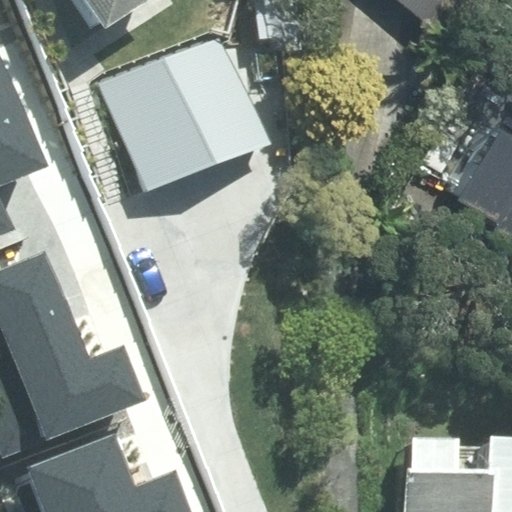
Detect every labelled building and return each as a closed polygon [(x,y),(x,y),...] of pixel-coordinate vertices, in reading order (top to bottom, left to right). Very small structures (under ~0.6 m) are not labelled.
[(59,0),(84,37),(140,0),(59,0)] [(399,0),(439,33),(466,0),(399,0)] [(0,412),(90,374),(61,307),(47,166),(0,170),(0,412)] [(228,275),(189,182),(102,219),(141,312),(228,275)] [(111,511),(63,400),(0,427),(0,491),(8,511),(111,511)] [(511,511),(511,448),(394,446),(393,481),(388,480),(387,511),(511,511)]
